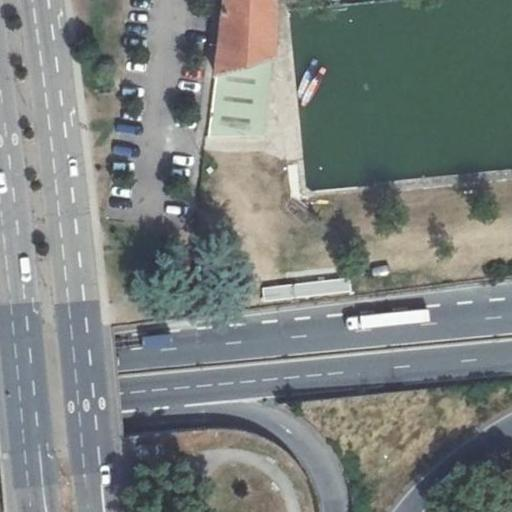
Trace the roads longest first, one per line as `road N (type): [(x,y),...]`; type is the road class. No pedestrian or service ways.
road 1 (motorway): [(511,316),(0,365)]
road 2 (motorway): [(0,408),(511,360)]
road 3 (motorway): [(0,438),(254,416),(289,433),(317,465),(334,511)]
road 4 (primary): [(88,511),(49,152)]
road 5 (primary): [(0,227),(33,481)]
road 6 (primary): [(49,152),(26,0)]
road 7 (primary): [(49,152),(54,0)]
road 8 (trunk): [(411,511),(511,429)]
